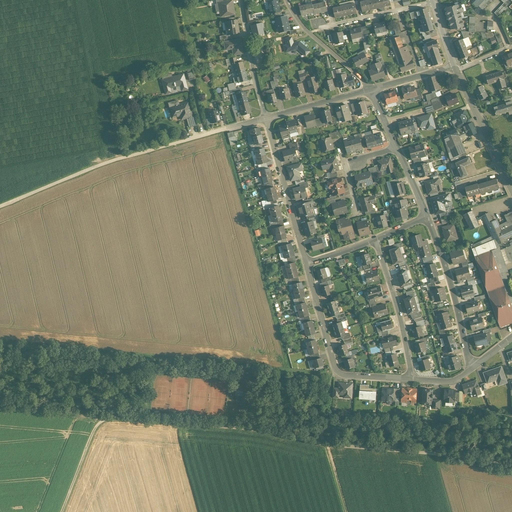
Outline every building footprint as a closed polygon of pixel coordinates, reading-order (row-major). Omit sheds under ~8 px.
[(276,0),(272,1),(267,2),(269,8),(270,14),(280,12),(277,0),(276,0)] [(374,0),(372,0),(368,1),(370,10),(377,9),(374,0)] [(382,0),(374,0),(377,9),(384,7),(382,0)] [(473,0),(472,2),(482,12),(493,0),(473,0)] [(223,2),(220,3),(218,4),(220,11),(220,12),(221,17),(234,14),(233,5),(232,5),(232,1),(223,2)] [(368,1),(360,3),(361,4),(362,10),(362,12),(370,10),(368,1)] [(325,3),(319,4),(321,13),(327,11),(327,12),(327,11),(328,11),(327,10),(325,3)] [(312,4),(306,5),(308,14),(314,13),(313,5),(312,4)] [(319,4),(313,5),(314,13),(315,14),(321,13),(319,4)] [(355,4),(347,6),(349,15),(357,13),(356,11),(355,5),(355,4)] [(306,5),(299,7),(301,16),(308,14),(306,5)] [(458,5),(449,8),(447,7),(445,10),(447,12),(448,15),(449,17),(448,17),(449,22),(462,19),(460,13),(464,12),(463,8),(462,8),(461,5),(458,6),(458,5)] [(347,6),(340,7),(342,16),(349,15),(347,6)] [(333,9),(334,15),(335,18),(342,16),(340,7),(333,9)] [(427,8),(419,11),(422,20),(430,18),(427,8)] [(419,11),(410,13),(412,19),(416,18),(416,19),(418,18),(419,21),(421,21),(422,20),(419,11)] [(287,17),(276,20),(279,32),(290,30),(290,29),(288,22),(287,17)] [(422,20),(421,21),(423,28),(425,33),(429,31),(433,30),(430,18),(422,20)] [(462,19),(449,22),(452,30),(456,29),(456,30),(460,29),(460,28),(464,27),(462,19)] [(236,20),(225,22),(227,35),(230,35),(239,33),(238,30),(237,26),(236,20)] [(399,20),(393,21),(394,28),(395,31),(396,34),(396,35),(397,35),(402,33),(399,20)] [(385,23),(374,25),(376,33),(387,31),(385,23)] [(361,28),(350,31),(352,39),(356,38),(363,37),(361,28)] [(343,32),(334,34),(336,44),(344,42),(343,39),(343,36),(344,36),(343,32)] [(502,42),(501,32),(495,33),(496,36),(491,37),(492,44),(502,42)] [(299,42),(294,43),(292,37),(286,39),(287,45),(284,46),(286,52),(298,49),(306,56),(310,51),(299,42)] [(400,37),(390,40),(399,65),(409,61),(404,47),(400,37)] [(471,46),(468,38),(464,39),(463,40),(466,48),(471,46)] [(233,41),(224,43),(225,50),(232,49),(233,55),(242,54),(240,40),(233,41)] [(432,42),(427,43),(427,46),(429,50),(429,51),(438,48),(439,48),(437,40),(432,42)] [(463,40),(455,43),(458,51),(466,48),(463,40)] [(407,46),(404,47),(409,61),(412,60),(407,46)] [(468,51),(467,51),(470,56),(472,55),(472,58),(474,57),(475,57),(477,57),(477,56),(480,55),(480,52),(478,46),(473,49),(468,51)] [(438,48),(429,51),(431,57),(434,66),(443,63),(438,48)] [(466,48),(458,51),(462,59),(470,56),(467,51),(468,51),(466,48)] [(359,57),(354,60),(357,66),(362,64),(363,65),(364,64),(364,63),(368,61),(365,55),(364,54),(359,57)] [(382,57),(377,59),(378,64),(380,63),(382,69),(386,68),(382,57)] [(409,61),(399,65),(402,72),(415,67),(412,60),(409,61)] [(242,62),(237,63),(236,61),(231,63),(231,65),(234,65),(236,73),(244,70),(242,62)] [(378,64),(373,65),(375,70),(373,71),(370,72),(373,81),(385,76),(382,69),(380,63),(378,64)] [(341,73),(340,69),(333,71),(335,78),(338,78),(337,76),(345,74),(345,72),(341,73)] [(244,70),(236,73),(238,80),(238,82),(247,80),(244,70)] [(505,71),(486,76),(488,84),(507,78),(505,71)] [(345,74),(337,76),(338,78),(341,88),(348,86),(349,86),(346,78),(345,74)] [(183,75),(162,80),(166,94),(171,93),(169,85),(174,83),(174,87),(180,85),(182,91),(187,89),(183,75)] [(352,76),(346,78),(349,86),(348,86),(348,87),(355,85),(352,76)] [(438,77),(430,79),(434,92),(442,90),(440,85),(438,77)] [(332,80),(323,82),(326,92),(335,90),(332,80)] [(309,84),(309,85),(311,94),(320,91),(317,82),(315,83),(309,84)] [(234,83),(227,85),(229,91),(236,89),(234,83)] [(294,86),(293,86),(297,98),(306,95),(302,83),(294,86)] [(484,86),(476,90),(481,100),(489,96),(484,86)] [(414,87),(402,90),(405,99),(417,96),(416,92),(414,87)] [(288,88),(279,91),(282,100),(291,98),(288,88)] [(273,90),(266,91),(267,96),(270,104),(277,102),(273,89),(273,90)] [(241,93),(236,94),(236,95),(239,105),(248,102),(245,92),(241,93)] [(395,92),(385,95),(387,104),(398,101),(395,92)] [(457,94),(448,98),(451,107),(461,103),(457,94)] [(169,107),(168,107),(171,119),(180,117),(181,121),(187,119),(189,127),(190,128),(197,126),(193,111),(190,112),(188,102),(179,104),(178,100),(168,103),(169,107)] [(507,105),(495,108),(497,115),(511,110),(511,101),(507,103),(507,105)] [(248,102),(239,105),(241,112),(239,113),(239,117),(242,116),(251,114),(248,102)] [(367,104),(356,106),(360,118),(369,115),(367,104)] [(349,105),(339,107),(342,118),(345,117),(346,122),(353,120),(349,105)] [(331,109),(323,112),(325,122),(334,120),(331,109)] [(456,123),(461,136),(470,132),(472,136),(480,132),(476,122),(473,123),(471,118),(469,119),(467,115),(469,114),(467,110),(457,114),(461,122),(456,123)] [(217,111),(209,113),(212,124),(220,122),(217,111)] [(315,115),(308,117),(310,128),(318,126),(315,115)] [(434,115),(419,119),(421,129),(430,126),(431,131),(437,129),(434,115)] [(289,121),(290,124),(292,132),(299,130),(297,120),(289,121)] [(412,120),(405,122),(409,133),(415,132),(412,120)] [(409,133),(405,122),(398,124),(402,135),(409,133)] [(459,161),(468,155),(461,136),(456,123),(452,122),(446,125),(452,137),(446,140),(451,159),(458,157),(459,161)] [(290,124),(281,126),(283,137),(293,134),(292,132),(290,124)] [(257,128),(254,129),(249,131),(250,131),(251,138),(260,135),(259,128),(257,128)] [(383,130),(375,131),(379,146),(390,144),(391,140),(387,133),(384,134),(383,130)] [(373,148),(379,146),(375,131),(369,133),(373,148)] [(362,134),(355,136),(359,152),(366,150),(362,134)] [(260,135),(251,138),(253,144),(253,145),(255,144),(261,143),(263,142),(262,142),(260,135)] [(349,154),(359,152),(355,136),(345,139),(349,154)] [(334,139),(323,142),(325,155),(336,151),(334,139)] [(423,145),(410,148),(412,159),(413,159),(421,157),(426,156),(423,145)] [(256,150),(254,151),(256,158),(265,156),(263,148),(256,150)] [(296,149),(287,152),(290,163),(297,161),(299,160),(296,149)] [(265,156),(256,158),(258,165),(260,165),(266,163),(267,163),(265,156)] [(340,159),(325,163),(326,170),(333,169),(334,173),(343,171),(340,159)] [(393,159),(378,163),(381,172),(388,170),(389,176),(396,174),(393,159)] [(471,159),(458,164),(463,179),(469,176),(466,168),(474,165),(471,159)] [(424,164),(417,166),(419,172),(430,169),(428,163),(424,164)] [(291,169),(295,183),(303,180),(301,173),(306,172),(304,165),(291,169)] [(268,169),(260,171),(262,177),(270,175),(269,168),(268,169)] [(430,169),(419,172),(420,178),(430,175),(431,175),(431,174),(430,169)] [(371,172),(357,177),(360,189),(365,188),(365,185),(369,183),(369,186),(374,185),(371,172)] [(270,175),(262,177),(263,183),(263,184),(272,181),(270,175)] [(344,179),(332,183),(333,190),(346,186),(344,179)] [(433,181),(425,183),(428,194),(430,194),(438,192),(442,191),(439,179),(433,181)] [(497,180),(491,182),(493,190),(499,188),(497,180)] [(493,190),(491,182),(484,184),(487,192),(493,190)] [(405,183),(394,187),(396,199),(408,195),(405,183)] [(480,193),(478,185),(478,184),(472,186),(474,195),(480,193)] [(487,192),(484,184),(478,185),(480,193),(481,194),(487,192)] [(346,186),(333,190),(335,195),(348,192),(346,186)] [(474,195),(472,186),(465,188),(468,197),(474,195)] [(273,187),(265,189),(265,190),(267,196),(276,193),(275,193),(274,187),(273,187)] [(298,189),(299,200),(309,198),(306,187),(298,189)] [(276,193),(267,196),(268,200),(269,202),(270,202),(276,200),(277,200),(275,194),(276,194),(276,193)] [(449,195),(432,199),(436,214),(439,213),(445,211),(443,205),(446,204),(447,206),(448,205),(447,204),(451,203),(451,204),(449,195)] [(375,196),(361,202),(366,215),(374,212),(372,206),(378,204),(375,196)] [(347,201),(336,205),(338,213),(339,217),(349,215),(347,201)] [(409,201),(397,203),(399,210),(409,207),(410,207),(409,201)] [(301,207),(302,213),(316,209),(315,203),(301,207)] [(272,208),(269,208),(269,209),(271,215),(280,213),(278,207),(278,206),(272,208)] [(411,217),(409,207),(399,210),(397,211),(399,220),(411,217)] [(316,209),(302,213),(304,218),(317,214),(316,209)] [(445,211),(439,213),(441,219),(449,217),(447,210),(445,211)] [(472,211),(464,215),(471,230),(478,227),(479,227),(472,211)] [(280,213),(271,215),(273,222),(273,223),(276,222),(282,220),(280,213)] [(509,214),(507,214),(508,214),(505,216),(508,222),(501,225),(503,229),(511,224),(511,214),(511,213),(509,214)] [(387,216),(378,218),(381,230),(389,228),(387,216)] [(494,240),(479,246),(480,249),(497,242),(498,245),(507,241),(506,240),(511,236),(511,224),(503,229),(502,230),(497,220),(493,221),(490,216),(484,219),(493,237),(494,240)] [(352,220),(341,223),(346,242),(355,240),(354,236),(356,236),(352,220)] [(369,221),(358,224),(362,238),(373,235),(369,221)] [(313,223),(306,225),(309,237),(320,234),(319,228),(314,230),(313,223)] [(453,225),(443,228),(444,232),(447,242),(456,239),(454,230),(455,230),(453,225)] [(277,228),(275,228),(275,229),(275,230),(276,235),(285,232),(284,229),(284,226),(277,228)] [(285,232),(276,235),(278,241),(281,240),(287,239),(287,238),(285,232)] [(422,242),(420,235),(411,237),(414,248),(418,247),(421,258),(422,258),(431,256),(431,255),(427,241),(422,242)] [(511,236),(506,240),(507,241),(498,245),(500,250),(506,248),(511,245),(511,247),(511,236)] [(493,237),(471,247),(472,249),(479,246),(494,240),(493,237)] [(324,241),(312,245),(314,253),(326,250),(324,241)] [(500,250),(497,242),(480,249),(479,246),(472,249),(483,281),(505,273),(508,272),(506,265),(500,250)] [(284,253),(293,250),(292,244),(288,245),(282,246),(283,246),(284,253)] [(400,248),(394,249),(390,250),(392,258),(393,257),(402,255),(400,248)] [(500,250),(506,265),(511,262),(511,261),(506,248),(500,250)] [(293,250),(284,253),(286,259),(287,259),(293,257),(295,256),(293,250)] [(462,250),(451,254),(454,264),(461,262),(466,260),(462,250)] [(369,254),(360,256),(360,257),(363,266),(369,265),(372,264),(372,263),(372,264),(369,254)] [(393,257),(392,258),(394,265),(400,263),(404,262),(402,255),(393,257)] [(431,256),(422,258),(424,264),(425,263),(433,260),(432,255),(431,255),(431,256)] [(288,264),(286,265),(286,266),(288,272),(297,270),(295,263),(288,264)] [(426,266),(426,267),(430,279),(437,276),(438,276),(435,264),(434,264),(426,266)] [(325,268),(319,270),(320,270),(316,271),(317,271),(319,280),(322,279),(328,278),(328,277),(325,268)] [(463,269),(456,271),(458,281),(467,279),(471,278),(468,268),(463,269)] [(297,270),(288,272),(289,279),(290,279),(299,277),(298,274),(297,270)] [(371,273),(365,275),(368,283),(380,280),(378,273),(377,271),(371,273)] [(402,272),(398,273),(401,283),(409,280),(406,271),(402,272)] [(511,291),(505,273),(500,275),(511,307),(511,291)] [(511,307),(500,275),(483,281),(500,327),(511,323),(511,307)] [(293,285),(295,292),(304,290),(302,283),(302,282),(300,283),(293,285)] [(431,284),(428,285),(430,291),(433,290),(437,289),(435,283),(432,284),(431,284)] [(328,285),(321,288),(324,297),(330,295),(331,295),(328,285)] [(472,286),(461,289),(463,298),(464,297),(471,295),(474,295),(472,286)] [(381,287),(367,291),(370,300),(375,299),(383,296),(381,287)] [(437,289),(433,290),(436,302),(446,300),(444,292),(443,287),(437,289)] [(304,290),(295,292),(296,296),(297,299),(296,299),(298,299),(304,297),(306,297),(306,296),(304,290)] [(413,291),(406,293),(408,299),(413,297),(415,297),(413,291)] [(408,299),(405,300),(407,307),(416,304),(413,297),(408,299)] [(333,302),(327,304),(329,310),(338,307),(336,301),(333,302)] [(475,302),(466,304),(468,313),(479,310),(477,301),(475,302)] [(300,304),(297,305),(297,306),(299,312),(307,309),(306,303),(300,304)] [(377,307),(372,308),(372,309),(375,318),(388,314),(386,304),(377,307)] [(416,304),(407,307),(409,314),(412,314),(418,312),(418,311),(416,304)] [(338,307),(329,310),(329,311),(331,317),(336,315),(340,314),(338,307)] [(307,309),(299,312),(300,318),(303,317),(309,316),(309,315),(307,309)] [(419,311),(418,311),(418,312),(412,314),(414,320),(421,317),(419,311)] [(440,314),(437,315),(440,322),(449,319),(447,312),(440,314)] [(482,318),(470,321),(472,330),(484,327),(482,318)] [(449,319),(440,322),(442,330),(444,329),(452,327),(449,319)] [(391,320),(381,323),(381,326),(383,331),(387,330),(393,328),(391,320)] [(305,323),(303,323),(304,324),(305,330),(314,327),(312,321),(313,321),(312,321),(311,321),(305,323)] [(339,323),(333,325),(335,332),(344,329),(342,322),(339,323)] [(418,327),(412,329),(413,329),(414,333),(413,333),(415,338),(423,336),(421,330),(420,327),(420,326),(418,327)] [(314,327),(305,330),(307,336),(308,336),(314,334),(316,334),(314,328),(314,327)] [(344,329),(335,332),(337,338),(342,337),(346,335),(344,329)] [(484,334),(474,337),(477,346),(488,343),(488,342),(486,334),(484,334)] [(444,338),(443,338),(445,346),(455,343),(454,338),(453,335),(444,338)] [(383,339),(381,340),(382,343),(384,349),(391,347),(397,345),(395,336),(388,338),(383,339)] [(310,342),(306,342),(307,343),(308,349),(317,346),(316,340),(315,340),(310,342)] [(416,344),(415,345),(417,353),(426,351),(424,342),(421,343),(416,344)] [(455,343),(445,346),(446,347),(448,353),(449,353),(457,350),(455,343)] [(345,345),(339,347),(342,356),(346,354),(349,353),(347,350),(346,345),(346,344),(345,345)] [(317,346),(308,349),(310,355),(313,354),(319,353),(317,346)] [(396,354),(388,357),(389,363),(390,366),(390,367),(399,364),(398,364),(398,361),(396,355),(396,354)] [(455,357),(449,359),(450,361),(451,364),(448,365),(450,371),(461,367),(458,357),(455,357)] [(313,361),(315,368),(316,368),(323,366),(324,366),(322,359),(322,358),(313,361)] [(348,360),(344,361),(347,369),(350,368),(350,369),(355,367),(353,362),(352,359),(348,360)] [(422,361),(419,362),(422,371),(429,369),(428,365),(430,364),(428,360),(428,359),(422,361)] [(501,367),(484,373),(487,383),(498,379),(499,382),(499,384),(506,381),(506,382),(506,383),(507,383),(501,367)] [(477,381),(463,386),(466,394),(473,392),(474,397),(481,395),(479,388),(477,381)] [(348,385),(345,385),(345,384),(339,383),(339,389),(339,394),(344,395),(344,398),(351,398),(352,384),(348,384),(348,385)] [(369,385),(360,385),(360,398),(376,398),(377,389),(369,388),(369,385)] [(393,390),(383,389),(382,401),(386,401),(386,402),(387,403),(389,404),(391,402),(391,401),(396,402),(396,397),(396,390),(393,390)] [(417,390),(403,389),(402,396),(402,402),(407,402),(407,403),(408,404),(410,404),(411,403),(411,402),(416,403),(417,390)] [(433,390),(423,389),(422,405),(432,405),(432,400),(433,398),(434,397),(434,395),(433,394),(433,390)] [(455,390),(445,390),(444,401),(446,401),(446,402),(453,403),(453,401),(454,401),(455,392),(455,390)] [(440,400),(432,400),(432,405),(432,409),(440,409),(440,400)]
